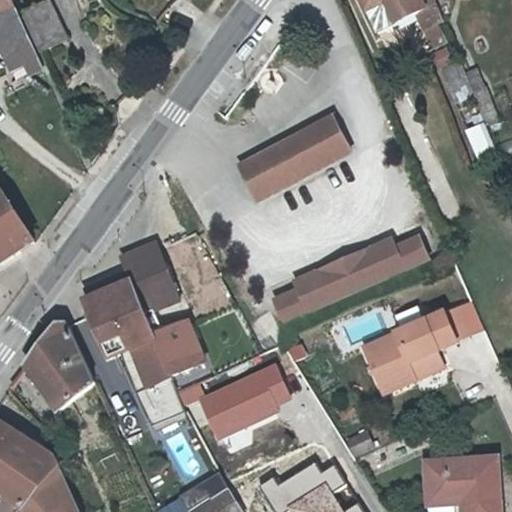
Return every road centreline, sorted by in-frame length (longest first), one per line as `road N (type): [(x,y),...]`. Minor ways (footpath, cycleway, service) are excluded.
road 1 (secondary): [(262,0),(0,352)]
road 2 (unknown): [(345,77),(200,174)]
